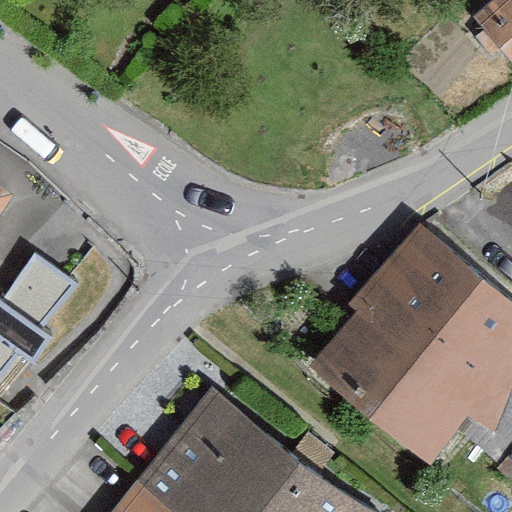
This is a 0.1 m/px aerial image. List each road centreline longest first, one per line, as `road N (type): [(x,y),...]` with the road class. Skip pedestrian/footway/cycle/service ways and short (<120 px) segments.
road 1 (residential): [(0,500),(225,252)]
road 2 (residential): [(225,252),(511,127)]
road 3 (residential): [(0,71),(225,252)]
